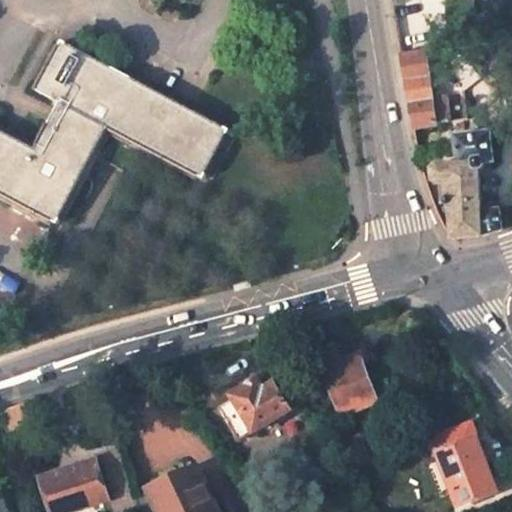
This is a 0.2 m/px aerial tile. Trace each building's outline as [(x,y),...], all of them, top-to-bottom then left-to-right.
[(228,134),(63,42),(36,90),(59,104),(34,149),(0,130),(0,192),(57,223),(110,129),(202,181),(228,134)] [(436,98),(426,51),(402,56),(415,127),(451,121),(447,97),(436,98)] [(454,209),(458,245),(503,230),(501,208),(483,210),(478,165),(495,162),(492,132),(456,136),(458,163),(438,165),(434,167),(433,169),(434,179),(434,180),(438,183),(441,184),(443,204),(448,204),(449,208),(454,209)] [(337,350),(320,357),(343,417),(378,404),(359,357),(343,362),(337,350)] [(255,436),(304,404),(292,384),(280,391),(276,386),(265,391),(257,382),(232,398),(233,400),(220,409),(241,442),(254,434),(255,436)] [(12,437),(32,431),(23,405),(4,412),(12,437)] [(492,477),(472,425),(434,439),(452,492),(454,492),(461,508),(496,494),(490,478),(492,477)] [(365,452),(360,438),(332,448),(341,462),(365,452)] [(54,511),(71,511),(108,501),(112,511),(135,511),(142,510),(120,445),(93,454),(97,463),(44,480),(54,511)] [(370,463),(365,452),(341,462),(347,473),(370,463)] [(214,511),(196,472),(151,492),(160,511),(214,511)]
